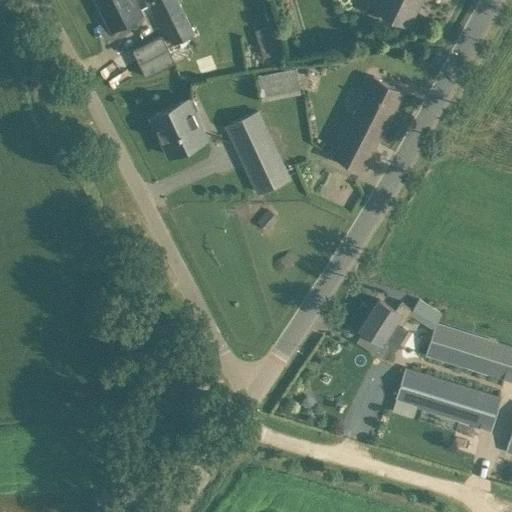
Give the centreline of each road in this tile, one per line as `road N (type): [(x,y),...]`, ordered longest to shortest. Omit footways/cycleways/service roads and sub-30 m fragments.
road 1 (unclassified): [(241,403),(491,0)]
road 2 (residential): [(241,403),(39,0)]
road 3 (track): [(241,403),(265,434),(482,500),(486,511)]
road 4 (unclassified): [(171,511),(241,403)]
